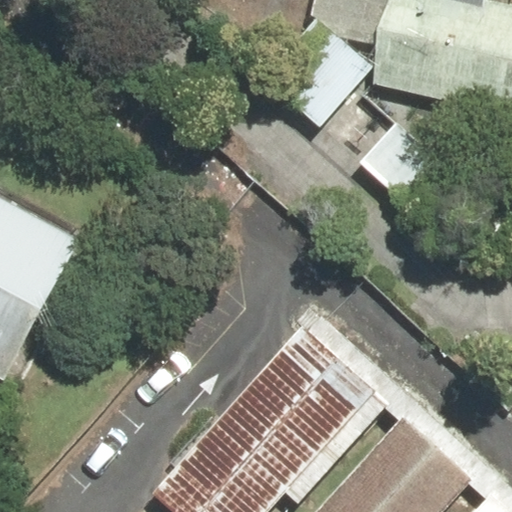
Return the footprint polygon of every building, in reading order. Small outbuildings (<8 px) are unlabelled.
[(511,0),(400,0),(384,77),(511,103),(511,0)] [(405,121),(365,158),(419,217),(459,180),(405,121)] [(0,356),(35,374),(105,237),(0,184),(0,356)] [(467,511),(503,473),(339,322),(169,505),(177,511),(467,511)] [(511,511),(511,487),(488,511),(511,511)]
